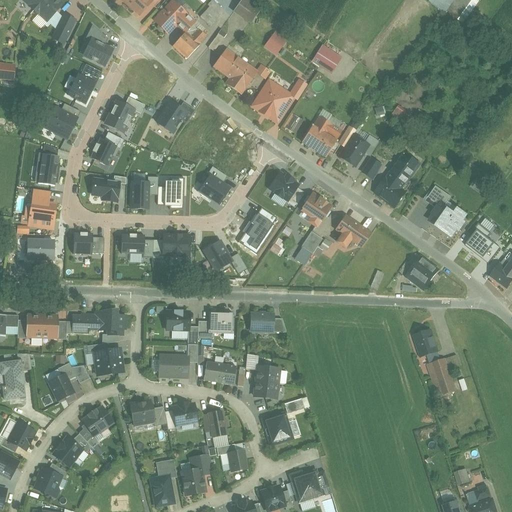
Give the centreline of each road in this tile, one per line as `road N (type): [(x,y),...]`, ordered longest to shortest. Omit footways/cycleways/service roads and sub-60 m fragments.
road 1 (residential): [(137,37),(77,154),(70,199),(77,218),(211,224),(236,205),(274,143)]
road 2 (residential): [(494,302),(140,293)]
road 3 (residential): [(274,143),(494,302)]
road 4 (residential): [(137,387),(91,399),(53,428),(21,480),(15,511)]
road 5 (residential): [(266,475),(239,408),(212,394),(137,387)]
road 6 (residential): [(137,37),(274,143)]
road 7 (residential): [(140,293),(0,290)]
